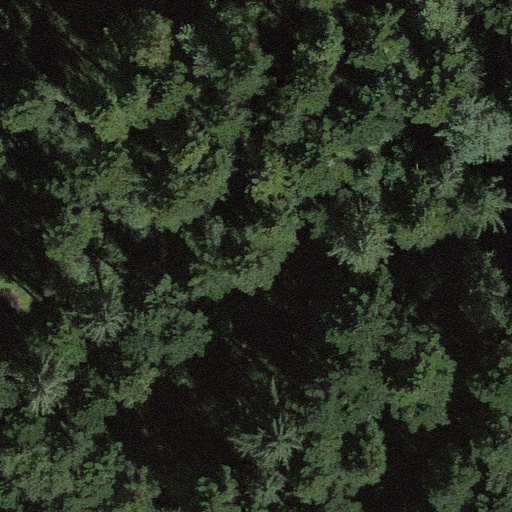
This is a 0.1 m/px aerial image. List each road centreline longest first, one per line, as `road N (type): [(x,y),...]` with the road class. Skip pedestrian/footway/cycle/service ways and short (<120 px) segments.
road 1 (track): [(0,412),(127,319),(458,31)]
road 2 (track): [(437,0),(511,109)]
